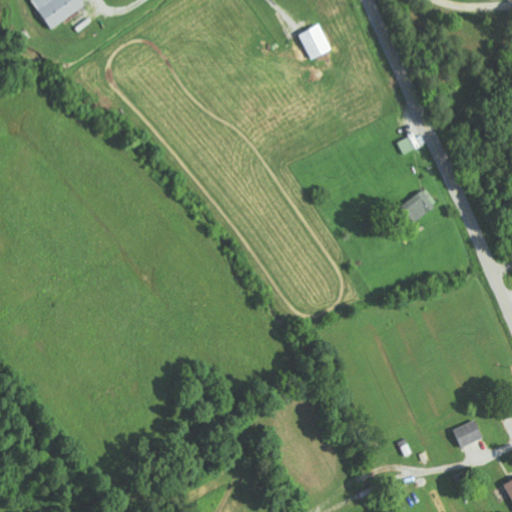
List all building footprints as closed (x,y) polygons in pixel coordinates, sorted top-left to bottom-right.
[(35,0),(52,29),(91,6),(87,0),(35,0)] [(303,35),(315,60),(335,50),(323,25),(303,35)] [(416,150),(410,137),(400,142),(406,155),(416,150)] [(441,204),(428,187),(404,206),(418,223),(441,204)] [(456,430),(465,448),(487,438),(479,420),(456,430)]
